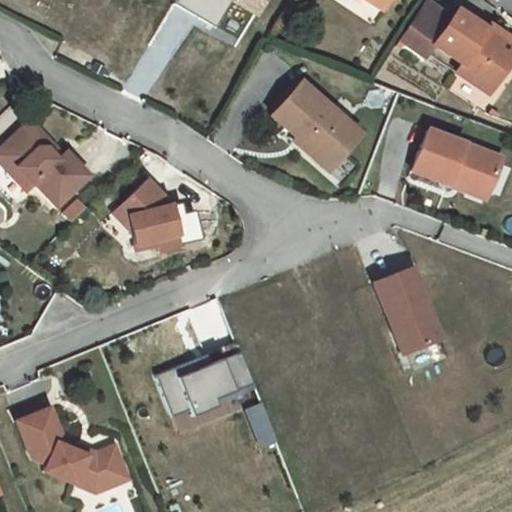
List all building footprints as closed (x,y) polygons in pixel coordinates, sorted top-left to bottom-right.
[(209,29),(226,2),(250,18),(261,0),(170,0),(169,3),(209,29)] [(364,0),(381,11),(387,0),(364,0)] [(449,20),(422,3),(398,41),(425,58),(433,45),(449,20)] [(511,59),(480,39),(485,30),(455,11),(449,20),(433,45),(462,64),(457,73),(489,93),(511,59)] [(485,30),(480,39),(511,59),(511,57),(511,39),(489,25),(485,30)] [(359,134),(299,82),(270,115),(299,141),(296,145),(312,158),(320,149),(335,162),(359,134)] [(33,127),(21,127),(0,147),(0,151),(15,168),(8,174),(25,191),(32,184),(55,207),(87,176),(63,152),(60,155),(55,160),(45,149),(46,140),(33,127)] [(500,158),(424,131),(409,172),(447,186),(450,178),(488,191),(500,158)] [(60,155),(46,140),(45,149),(55,160),(60,155)] [(335,162),(320,149),(312,158),(327,171),(335,162)] [(15,168),(0,151),(0,165),(8,174),(15,168)] [(450,178),(447,186),(485,200),(488,191),(450,178)] [(169,206),(145,180),(117,206),(126,216),(130,232),(134,252),(155,246),(156,252),(179,246),(172,216),(167,218),(165,208),(169,206)] [(126,216),(117,206),(111,212),(130,232),(126,216)] [(424,301),(410,268),(391,276),(373,283),(386,316),(390,315),(406,353),(438,340),(422,302),(424,301)] [(171,417),(188,410),(191,417),(216,406),(213,399),(252,384),(239,352),(209,364),(206,358),(198,362),(196,358),(154,375),(171,417)] [(270,430),(259,403),(246,408),(257,435),(270,430)] [(59,434),(48,408),(14,422),(30,461),(43,466),(41,472),(93,493),(99,477),(121,468),(112,445),(92,453),(85,456),(65,448),(67,443),(56,439),(59,434)] [(270,430),(257,435),(262,447),(275,442),(270,430)] [(85,456),(92,453),(67,443),(65,448),(85,456)] [(93,493),(126,480),(121,468),(99,477),(93,493)]
